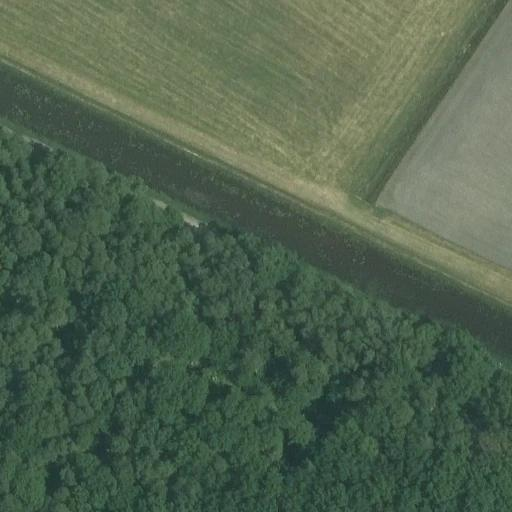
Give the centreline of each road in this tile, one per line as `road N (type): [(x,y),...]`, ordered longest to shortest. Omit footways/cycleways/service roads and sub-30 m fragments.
road 1 (track): [(511,396),(453,358),(0,135)]
road 2 (unclassified): [(459,511),(479,439),(511,405)]
